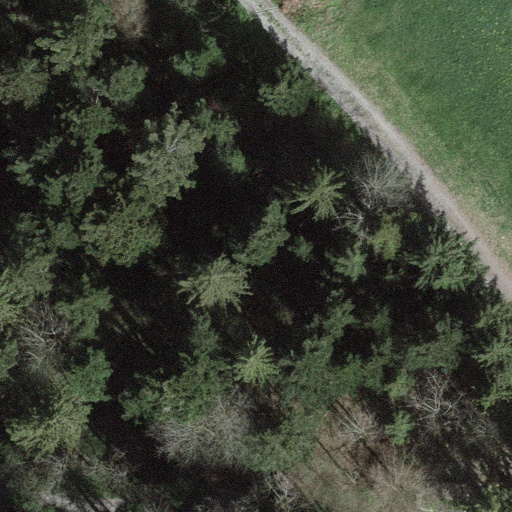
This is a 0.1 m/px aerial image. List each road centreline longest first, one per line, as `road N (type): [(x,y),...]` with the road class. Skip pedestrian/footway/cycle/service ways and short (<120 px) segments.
road 1 (track): [(254,0),(438,211),(511,318)]
road 2 (track): [(167,511),(0,495)]
